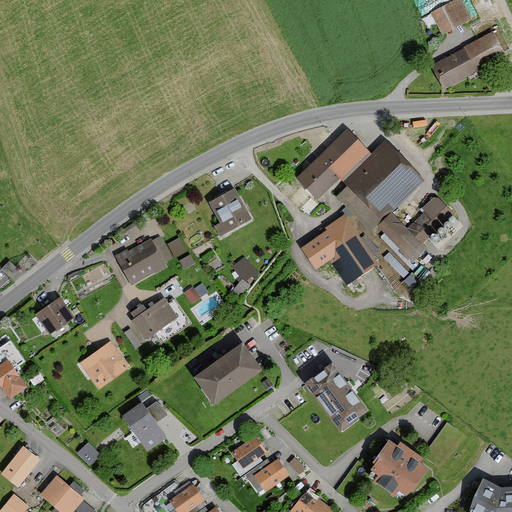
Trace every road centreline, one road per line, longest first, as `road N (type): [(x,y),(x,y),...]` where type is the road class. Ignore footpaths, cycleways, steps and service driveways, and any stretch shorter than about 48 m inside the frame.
road 1 (tertiary): [(0,307),(143,198),(255,135),(366,107),(511,102)]
road 2 (residential): [(294,387),(120,507)]
road 3 (residential): [(0,409),(120,507)]
